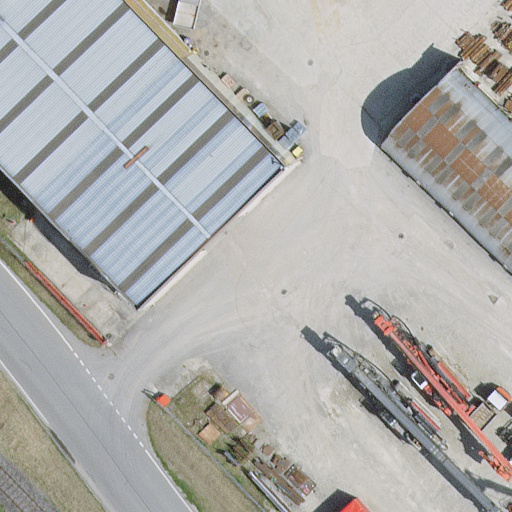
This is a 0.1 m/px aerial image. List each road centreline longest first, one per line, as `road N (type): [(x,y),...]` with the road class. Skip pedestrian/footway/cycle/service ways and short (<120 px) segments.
road 1 (unknown): [(71,410),(339,154)]
road 2 (unclassified): [(0,318),(150,511)]
road 3 (unknown): [(339,154),(511,319)]
road 4 (unknown): [(339,154),(203,0)]
